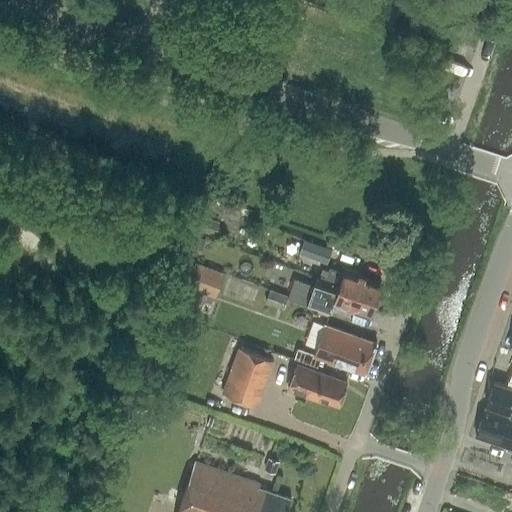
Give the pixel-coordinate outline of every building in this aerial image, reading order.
[(441,95),(459,102),(475,59),(457,52),(441,95)] [(207,218),(202,230),(213,234),(218,222),(207,218)] [(306,236),(299,256),(333,268),(340,248),(306,236)] [(225,273),(190,260),(181,286),(216,298),(225,273)] [(366,294),(376,298),(382,282),(359,274),(360,270),(346,265),(344,272),(330,267),(327,277),(322,276),(320,279),(366,294)] [(307,304),(314,285),(295,278),(288,298),(307,304)] [(314,285),(307,304),(306,306),(318,310),(330,314),(333,304),(336,305),(335,308),(347,312),(348,311),(369,318),(376,298),(366,294),(320,279),(317,278),(314,285)] [(284,308),(288,296),(270,289),(266,302),(284,308)] [(376,341),(327,324),(330,314),(318,310),(314,321),(325,324),(315,352),(298,346),(295,356),(318,365),(321,356),(366,371),(376,341)] [(258,405),(275,360),(239,347),(222,392),(258,405)] [(348,381),(298,363),(288,390),(325,404),(326,401),(340,406),(348,381)] [(511,387),(508,386),(495,382),(487,405),(511,414),(511,387)] [(511,417),(486,409),(479,427),(498,433),(497,438),(500,444),(511,447),(511,417)] [(280,463),(269,459),(264,474),(275,478),(280,463)] [(286,511),(291,498),(262,488),(263,484),(194,460),(176,511),(286,511)]
